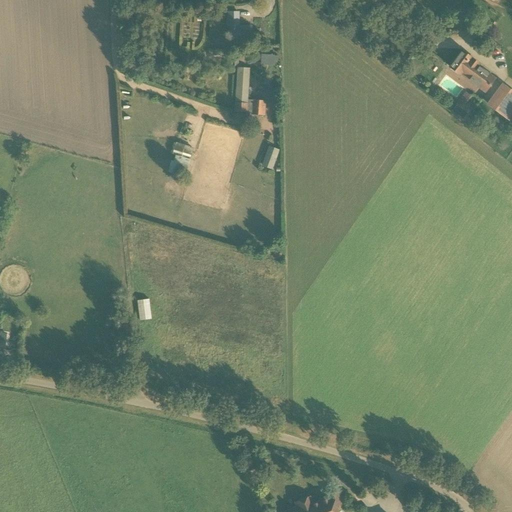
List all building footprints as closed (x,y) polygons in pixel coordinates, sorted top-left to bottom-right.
[(238,11),(229,11),(229,43),(252,43),(252,26),(238,26),(238,11)] [(472,58),(462,51),(450,67),(460,75),(461,74),(485,92),(495,79),(470,61),(472,58)] [(262,54),(261,64),(264,64),(264,61),(271,61),(271,64),(274,64),(274,60),(274,55),(262,54)] [(247,100),(249,68),(237,67),(235,112),(252,113),(252,115),(264,116),(265,101),(253,100),(253,101),(247,100)] [(486,104),(509,122),(511,118),(511,90),(502,83),(486,104)] [(456,105),(452,110),(463,119),(468,114),(461,109),(471,96),(465,92),(456,105)] [(177,177),(184,179),(194,148),(176,142),(167,171),(171,173),(169,179),(176,181),(177,177)] [(280,150),(269,146),(262,166),(272,170),(280,150)] [(343,503),(339,491),(326,496),(327,498),(313,504),(310,497),(296,502),(297,507),(286,511),(285,511),(284,511),(338,511),(336,506),(343,503)]
